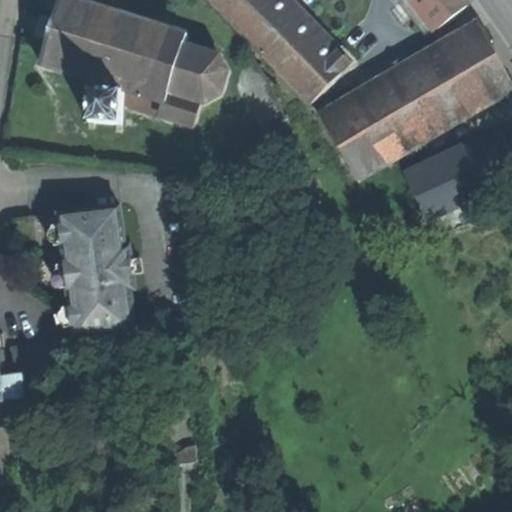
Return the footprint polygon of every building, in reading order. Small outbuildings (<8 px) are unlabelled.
[(191,127),(198,103),(204,105),(220,96),(227,73),(219,57),(183,46),(187,34),(75,0),(62,0),(42,65),(90,80),(88,123),(122,125),(123,106),(158,117),(191,127)] [(206,0),(309,105),(339,75),(266,0),(206,0)] [(464,0),(413,0),(436,29),(469,5),(464,0)] [(322,119),(357,179),(511,89),(511,79),(481,27),(411,67),(390,80),(322,119)] [(384,69),(390,80),(411,67),(406,57),(384,69)] [(409,173),(430,218),(511,180),(511,156),(500,130),(409,173)] [(121,206),(60,214),(67,274),(75,338),(136,331),(131,290),(136,289),(131,247),(126,247),(121,206)] [(7,368),(0,368),(1,378),(21,376),(59,371),(56,341),(12,346),(14,360),(6,361),(7,368)] [(21,376),(1,378),(4,398),(24,395),(21,376)]
